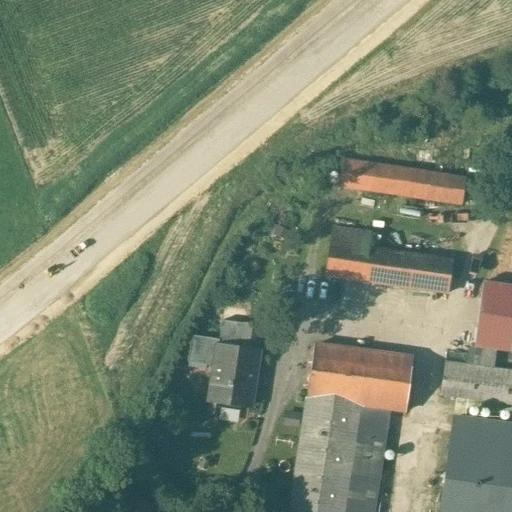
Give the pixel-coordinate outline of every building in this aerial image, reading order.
[(465,179),(342,159),(338,185),(461,205),(465,179)] [(354,232),(331,228),(323,275),(447,295),(453,262),(351,245),(354,232)] [(511,351),(511,285),(483,281),(474,346),(468,345),(466,365),(445,362),(440,395),(511,405),(511,371),(491,369),(494,349),(511,351)] [(221,320),(217,340),(216,346),(240,349),(244,324),(221,320)] [(205,365),(212,366),(216,346),(217,340),(191,337),(186,366),(204,369),(205,365)] [(404,412),(412,358),(314,343),(288,511),(372,511),(388,409),(404,412)] [(240,349),(216,346),(212,366),(207,400),(250,407),(258,352),(240,349)] [(511,511),(511,424),(453,416),(439,511),(511,511)] [(148,511),(152,504),(130,494),(121,511),(148,511)]
